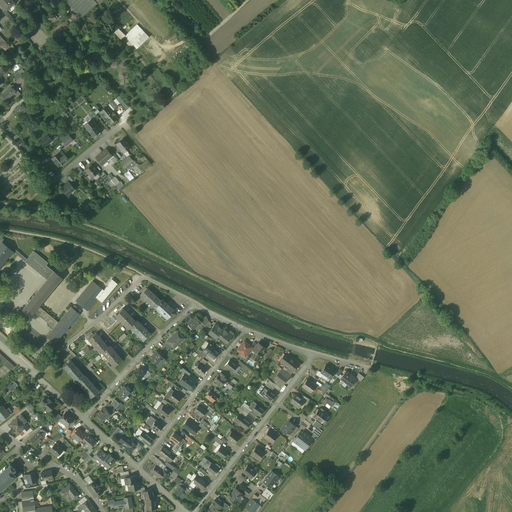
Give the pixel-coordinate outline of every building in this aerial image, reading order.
[(14,3),(11,0),(0,0),(0,3),(5,9),(6,11),(7,11),(14,3)] [(97,4),(93,0),(64,0),(81,18),(97,4)] [(12,17),(7,11),(6,11),(5,9),(3,12),(9,18),(9,19),(12,17)] [(56,19),(53,15),(47,20),(50,24),(56,19)] [(133,45),(136,48),(148,36),(136,24),(124,36),(129,40),(126,43),(131,47),(133,45)] [(118,28),(114,32),(121,39),(125,35),(118,28)] [(34,31),(30,35),(34,40),(38,36),(34,31)] [(0,35),(0,45),(5,51),(10,47),(0,35)] [(18,72),(13,77),(16,81),(22,76),(18,72)] [(10,85),(3,91),(5,92),(2,95),(7,101),(9,99),(9,98),(10,97),(12,100),(13,100),(21,94),(18,90),(16,91),(14,88),(15,87),(13,85),(12,86),(10,85)] [(173,94),(177,91),(173,86),(169,90),(173,94)] [(116,98),(113,100),(112,100),(110,102),(110,103),(108,105),(113,111),(115,109),(114,108),(120,103),(116,98)] [(37,100),(31,105),(36,110),(42,105),(37,100)] [(126,110),(120,103),(114,108),(115,109),(120,115),(126,110)] [(22,104),(14,110),(20,116),(27,110),(22,104)] [(113,111),(108,105),(100,112),(103,116),(105,117),(104,118),(110,124),(114,121),(118,118),(113,111)] [(100,112),(98,109),(94,111),(100,118),(103,116),(100,112)] [(94,111),(89,115),(92,118),(95,122),(100,118),(94,111)] [(92,118),(84,125),(88,130),(94,124),(98,129),(99,127),(95,122),(92,118)] [(34,119),(27,125),(32,131),(33,131),(34,133),(37,130),(36,128),(39,125),(34,119)] [(94,124),(88,130),(94,137),(97,134),(98,135),(100,133),(99,132),(100,131),(98,129),(94,124)] [(47,134),(40,140),(45,146),(52,140),(56,137),(53,133),(49,137),(47,134)] [(123,138),(116,144),(118,146),(117,147),(118,149),(119,150),(118,150),(119,151),(121,150),(123,152),(130,146),(123,138)] [(115,155),(109,148),(107,149),(113,156),(112,156),(113,156),(115,155)] [(106,149),(96,158),(102,165),(112,156),(113,156),(107,149),(106,149)] [(62,157),(59,153),(52,158),(59,166),(65,160),(68,158),(65,155),(62,157)] [(129,155),(121,162),(125,167),(133,160),(129,155)] [(147,159),(141,165),(140,164),(139,164),(138,163),(137,165),(140,169),(142,172),(151,164),(147,159)] [(133,160),(125,167),(128,170),(132,166),(134,168),(137,165),(133,160)] [(92,164),(85,170),(92,178),(95,175),(98,172),(92,164)] [(79,168),(75,171),(78,176),(83,172),(79,168)] [(111,180),(104,172),(100,174),(100,175),(104,179),(104,178),(108,183),(111,180)] [(75,189),(69,182),(65,186),(65,185),(61,188),(67,195),(75,189)] [(0,237),(0,265),(8,255),(9,257),(14,252),(15,249),(0,237)] [(91,264),(74,249),(69,256),(86,270),(91,264)] [(48,263),(34,251),(27,259),(25,261),(47,279),(54,271),(46,265),(48,263)] [(47,279),(31,299),(30,299),(31,299),(29,302),(28,301),(28,302),(22,309),(30,316),(34,311),(39,306),(59,281),(60,281),(59,281),(62,278),(54,271),(47,279)] [(92,282),(76,301),(88,310),(97,299),(102,303),(118,284),(112,279),(107,284),(108,285),(103,291),(92,282)] [(161,300),(147,288),(140,295),(154,307),(161,300)] [(175,311),(162,299),(161,300),(154,307),(167,319),(175,311)] [(59,322),(39,306),(34,311),(54,328),(59,322)] [(54,328),(47,336),(46,336),(55,343),(80,314),(79,313),(73,308),(72,307),(59,322),(54,328)] [(122,308),(115,315),(119,318),(123,321),(129,315),(127,313),(128,313),(126,311),(125,311),(122,308)] [(129,315),(123,321),(126,324),(125,325),(129,328),(130,327),(135,321),(133,319),(133,318),(131,316),(131,317),(129,315)] [(195,315),(191,320),(190,319),(187,322),(193,329),(201,322),(195,315)] [(109,319),(105,323),(109,327),(113,323),(109,319)] [(140,323),(137,320),(135,321),(130,327),(133,330),(134,329),(137,333),(143,327),(142,325),(142,324),(140,322),(140,323)] [(208,321),(203,327),(206,330),(211,324),(208,321)] [(216,323),(209,333),(216,338),(218,336),(223,328),(216,323)] [(143,327),(137,333),(141,336),(140,337),(143,340),(150,333),(147,331),(148,330),(146,328),(145,328),(143,327)] [(227,329),(224,327),(223,328),(218,336),(226,343),(234,333),(227,328),(227,329)] [(177,331),(167,341),(168,342),(172,346),(174,348),(184,338),(177,331)] [(98,336),(96,333),(94,334),(89,338),(88,339),(91,342),(92,342),(95,345),(102,340),(100,338),(101,337),(99,335),(98,336)] [(104,342),(102,340),(95,345),(98,349),(98,350),(101,353),(102,352),(108,347),(105,344),(106,343),(104,341),(104,342)] [(244,341),(237,350),(245,356),(251,349),(252,347),(251,346),(244,341)] [(214,346),(209,342),(203,350),(214,359),(219,353),(212,347),(214,346)] [(265,348),(258,343),(257,344),(253,350),(256,353),(252,357),(258,361),(261,356),(260,355),(265,348)] [(83,356),(90,349),(87,345),(79,352),(83,356)] [(108,347),(102,352),(105,355),(106,355),(109,358),(115,352),(114,351),(114,350),(112,348),(109,346),(108,347)] [(20,356),(30,363),(31,361),(16,350),(14,352),(20,356)] [(157,351),(149,358),(155,364),(158,361),(159,362),(163,358),(157,351)] [(115,352),(109,358),(112,362),(111,362),(114,366),(122,360),(119,357),(120,356),(118,354),(117,354),(115,352)] [(15,367),(0,353),(0,361),(4,365),(10,370),(10,371),(15,367)] [(298,364),(285,354),(280,361),(288,367),(293,371),(298,364)] [(77,382),(84,376),(79,369),(79,368),(78,369),(77,367),(77,366),(76,367),(70,360),(63,366),(77,382)] [(237,365),(230,360),(225,366),(232,372),(237,365)] [(207,369),(199,363),(197,367),(195,369),(202,375),(207,369)] [(4,365),(0,370),(5,375),(10,370),(4,365)] [(335,371),(325,365),(321,372),(323,374),(330,378),(335,371)] [(141,367),(134,372),(140,379),(143,376),(143,375),(146,373),(141,367)] [(282,369),(274,378),(283,385),(290,375),(285,371),(282,369)] [(356,379),(350,375),(351,374),(346,370),(340,378),(344,381),(344,380),(348,383),(351,386),(356,379)] [(227,377),(221,373),(220,375),(219,374),(212,382),(217,385),(218,384),(224,388),(229,382),(226,379),(227,377)] [(359,373),(355,377),(360,381),(364,377),(359,373)] [(84,376),(77,382),(91,398),(99,391),(93,385),(94,384),(93,384),(91,382),(92,382),(91,381),(91,382),(85,375),(84,376)] [(193,382),(186,376),(181,383),(188,388),(193,382)] [(315,385),(307,379),(302,386),(309,391),(312,388),(313,389),(315,385)] [(18,385),(13,380),(10,384),(14,389),(18,385)] [(329,389),(323,385),(320,390),(325,394),(329,389)] [(124,386),(117,392),(123,399),(130,393),(124,386)] [(181,397),(171,388),(165,395),(169,398),(170,397),(177,403),(181,397)] [(275,395),(268,389),(263,395),(268,399),(270,401),(275,395)] [(210,390),(205,397),(213,402),(217,396),(210,390)] [(300,397),(296,394),(290,401),(299,408),(303,402),(304,401),(300,397)] [(310,399),(302,394),(300,397),(304,401),(303,402),(306,404),(310,399)] [(50,400),(46,396),(39,404),(47,410),(49,408),(50,409),(54,405),(50,401),(50,400)] [(119,403),(114,399),(110,404),(115,408),(119,403)] [(333,404),(326,399),(322,403),(325,406),(327,403),(331,407),(333,404)] [(264,409),(253,401),(248,408),(252,410),(257,415),(259,416),(264,409)] [(34,408),(31,403),(26,406),(29,411),(32,409),(34,408)] [(166,407),(161,403),(156,409),(166,417),(172,409),(167,406),(166,407)] [(1,407),(0,407),(0,417),(2,420),(10,414),(9,414),(6,409),(3,405),(1,406),(1,407)] [(206,410),(199,405),(194,411),(201,417),(206,410)] [(250,411),(242,405),(240,408),(248,414),(250,411)] [(108,411),(105,407),(97,414),(102,421),(106,418),(106,419),(111,415),(110,413),(108,411)] [(248,414),(240,408),(238,410),(240,411),(239,413),(245,418),(248,414)] [(321,408),(319,410),(318,409),(313,416),(320,421),(321,421),(324,424),(327,421),(324,419),(327,415),(323,413),(325,411),(321,408)] [(58,413),(51,418),(56,423),(60,420),(59,419),(62,417),(58,413)] [(73,419),(65,413),(62,417),(59,419),(60,420),(67,426),(73,419)] [(245,418),(239,413),(234,420),(238,423),(237,424),(242,428),(243,427),(245,429),(250,422),(245,418)] [(17,417),(10,424),(17,431),(18,431),(22,435),(26,431),(23,427),(22,426),(24,424),(27,421),(21,414),(18,417),(17,417)] [(156,420),(151,416),(146,423),(151,426),(156,420)] [(156,420),(151,426),(158,432),(163,426),(156,420)] [(198,428),(188,420),(183,426),(193,434),(198,428)] [(289,420),(282,430),(285,433),(286,432),(289,434),(292,431),(295,426),(289,420)] [(322,425),(316,420),(312,425),(316,428),(318,430),(319,430),(322,425)] [(211,432),(216,435),(218,432),(216,430),(220,425),(217,424),(211,432)] [(143,426),(142,425),(139,428),(142,431),(143,431),(147,434),(149,431),(148,430),(143,426)] [(119,427),(113,434),(115,436),(121,429),(119,427)] [(86,435),(78,428),(75,432),(72,435),(79,442),(80,441),(86,435)] [(318,430),(316,428),(312,433),(318,437),(322,432),(319,430),(318,430)] [(41,429),(30,439),(36,445),(45,437),(41,434),(44,431),(45,430),(44,430),(43,429),(41,429)] [(277,436),(269,429),(264,436),(272,442),(277,436)] [(309,436),(306,434),(305,434),(305,433),(301,430),(293,441),(297,443),(299,445),(298,445),(299,445),(300,444),(303,447),(302,448),(305,450),(313,439),(310,437),(309,436)] [(147,434),(143,431),(142,431),(139,436),(137,438),(141,440),(148,445),(153,439),(147,434)] [(174,432),(170,438),(176,443),(181,447),(181,446),(185,440),(174,432)] [(232,432),(227,438),(234,443),(239,437),(232,432)] [(96,442),(87,433),(86,435),(80,441),(89,449),(96,442)] [(60,434),(52,440),(54,442),(63,437),(60,434)] [(130,440),(123,435),(119,440),(126,446),(125,447),(131,452),(137,445),(138,443),(134,440),(133,442),(131,440),(130,440)] [(216,437),(214,440),(221,445),(223,442),(216,437)] [(63,450),(55,443),(49,450),(57,456),(63,450)] [(181,447),(176,443),(173,447),(178,451),(181,447),(181,446),(181,447)] [(175,455),(163,446),(158,453),(170,462),(175,455)] [(220,446),(216,453),(223,458),(226,454),(228,452),(220,446)] [(263,452),(256,446),(250,454),(254,457),(254,456),(259,459),(264,452),(263,452)] [(107,455),(100,448),(94,455),(94,456),(92,457),(93,458),(95,455),(97,457),(97,458),(101,462),(107,455)] [(288,455),(285,453),(284,455),(279,452),(277,456),(285,461),(288,455)] [(107,455),(101,462),(108,468),(115,460),(109,454),(107,455)] [(214,465),(207,460),(203,466),(208,470),(207,471),(210,473),(211,472),(214,475),(220,466),(216,463),(214,465)] [(0,511),(0,490),(1,489),(2,490),(4,488),(3,487),(4,487),(6,486),(6,485),(10,482),(12,481),(12,480),(12,479),(13,480),(15,478),(14,478),(16,476),(13,472),(16,470),(10,464),(6,468),(5,467),(3,469),(4,470),(3,470),(2,470),(1,471),(1,472),(0,472),(0,511)] [(163,470),(156,465),(151,471),(158,476),(157,477),(164,482),(169,475),(171,472),(165,467),(163,470)] [(256,472),(247,465),(242,472),(247,476),(250,478),(252,475),(253,475),(256,472)] [(122,466),(116,467),(117,469),(113,469),(114,474),(124,472),(122,466)] [(51,470),(41,472),(43,480),(53,478),(51,470)] [(271,471),(263,482),(270,488),(279,477),(271,471)] [(247,476),(242,472),(239,477),(244,481),(247,476)] [(36,481),(35,475),(34,473),(24,475),(25,479),(27,478),(28,483),(36,481)] [(130,477),(125,478),(126,484),(128,484),(137,482),(135,475),(130,477)] [(208,483),(200,478),(197,475),(192,481),(195,484),(196,484),(203,489),(208,483)] [(175,479),(173,481),(178,485),(181,480),(177,477),(175,479)] [(192,481),(189,478),(185,483),(189,486),(193,489),(196,484),(195,484),(192,481)] [(95,480),(87,486),(91,491),(99,486),(98,485),(95,480)] [(137,482),(128,484),(129,490),(137,489),(140,488),(139,481),(137,482)] [(187,487),(181,483),(174,492),(182,498),(186,494),(183,492),(187,487)] [(70,484),(60,491),(64,497),(69,493),(73,499),(77,496),(79,495),(70,484)] [(99,486),(91,491),(96,497),(103,492),(100,487),(99,486)] [(145,490),(142,491),(145,499),(146,498),(154,498),(152,488),(145,490)] [(235,488),(231,493),(230,492),(227,496),(228,497),(236,503),(243,493),(235,488)] [(266,488),(261,495),(266,499),(271,492),(266,488)] [(52,511),(51,506),(32,508),(32,506),(31,500),(34,500),(33,490),(22,492),(23,501),(22,501),(23,510),(24,510),(24,511),(52,511)] [(258,497),(254,494),(245,507),(251,511),(253,511),(262,500),(258,497)] [(131,496),(124,498),(125,500),(114,502),(113,502),(113,503),(114,508),(125,506),(126,508),(132,507),(131,496)] [(154,498),(146,498),(147,510),(156,509),(155,497),(154,498)] [(88,499),(85,501),(84,500),(83,501),(84,502),(80,505),(81,505),(77,507),(80,511),(84,509),(85,511),(94,511),(97,510),(88,499)] [(217,511),(222,506),(214,500),(209,508),(214,511),(217,511)]
